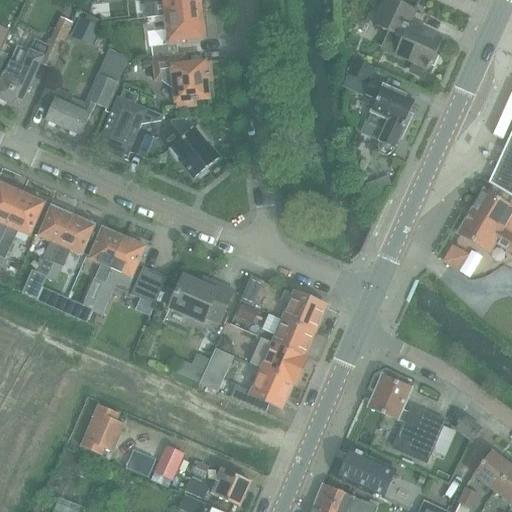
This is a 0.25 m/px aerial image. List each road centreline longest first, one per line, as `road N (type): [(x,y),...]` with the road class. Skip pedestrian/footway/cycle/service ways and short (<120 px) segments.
road 1 (secondary): [(373,301),(505,0)]
road 2 (residential): [(0,138),(273,259)]
road 3 (residential): [(273,259),(240,0)]
road 4 (secondary): [(279,511),(363,324)]
road 5 (residential): [(363,324),(511,421)]
